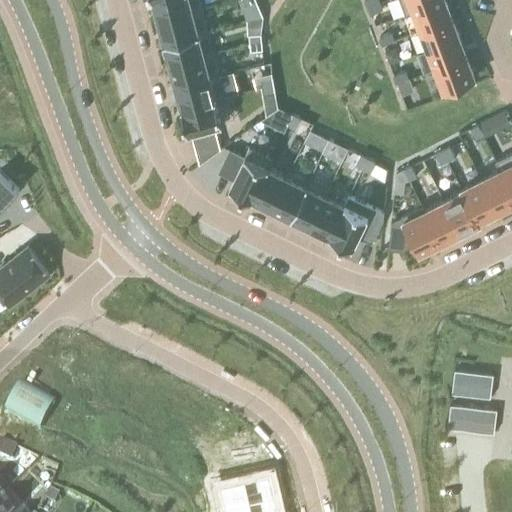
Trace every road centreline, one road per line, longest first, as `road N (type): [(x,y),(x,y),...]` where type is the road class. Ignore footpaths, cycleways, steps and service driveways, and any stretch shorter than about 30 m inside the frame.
road 1 (residential): [(114,0),(151,131),(176,186),(215,218),(357,285),(380,288),(430,282),(511,243)]
road 2 (unclassified): [(409,511),(386,417),(339,353),(148,230)]
road 3 (unclassified): [(129,245),(320,369),(373,456),(389,511)]
road 4 (residential): [(62,301),(258,402),(285,424),(305,452),(320,511)]
road 5 (unclassified): [(13,0),(87,184),(129,245)]
road 6 (unclassified): [(148,230),(111,181),(50,0)]
